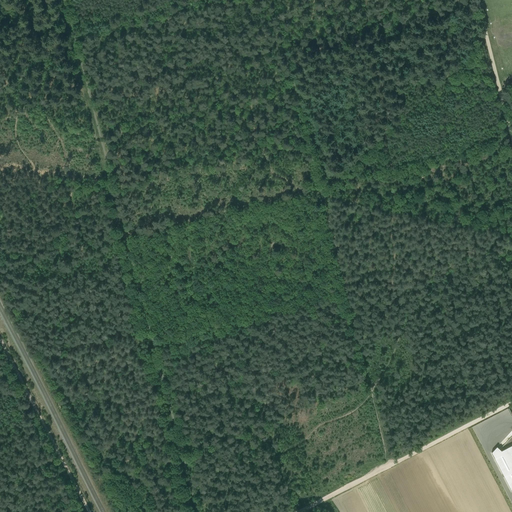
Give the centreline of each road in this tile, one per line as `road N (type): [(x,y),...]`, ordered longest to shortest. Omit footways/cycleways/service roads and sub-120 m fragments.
road 1 (track): [(192,511),(60,0)]
road 2 (track): [(273,0),(393,464)]
road 3 (track): [(319,189),(122,238)]
road 4 (track): [(321,194),(511,233)]
road 5 (track): [(0,339),(89,511)]
road 6 (track): [(511,403),(393,464)]
road 7 (track): [(511,128),(478,0)]
